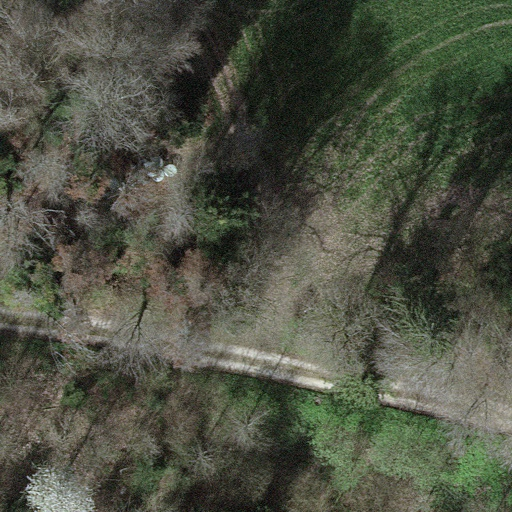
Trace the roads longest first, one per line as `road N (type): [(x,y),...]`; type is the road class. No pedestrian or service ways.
road 1 (track): [(0,317),(511,420)]
road 2 (track): [(166,0),(343,382)]
